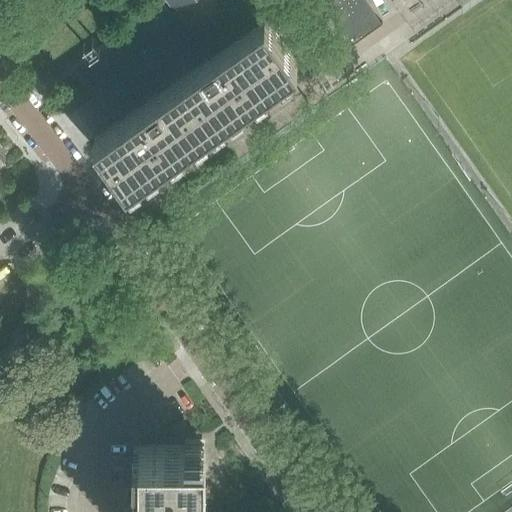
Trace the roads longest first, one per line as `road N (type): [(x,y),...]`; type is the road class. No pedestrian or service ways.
road 1 (residential): [(310,511),(85,189)]
road 2 (residential): [(85,189),(0,78)]
